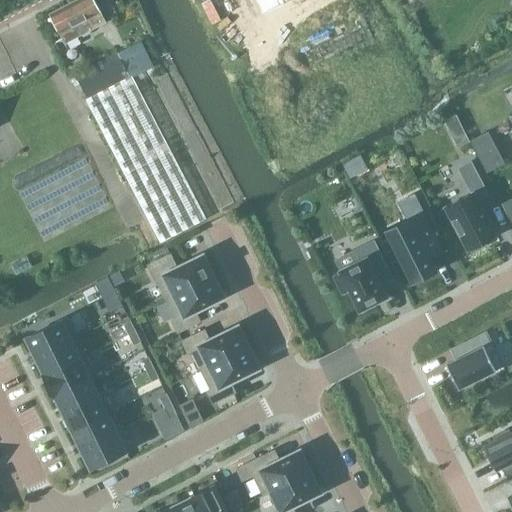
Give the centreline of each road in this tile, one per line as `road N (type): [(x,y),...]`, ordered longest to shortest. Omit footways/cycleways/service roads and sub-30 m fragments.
road 1 (residential): [(78,508),(297,393)]
road 2 (residential): [(389,344),(472,511)]
road 3 (residential): [(297,393),(216,226)]
road 4 (residential): [(389,344),(511,275)]
road 5 (residential): [(357,511),(297,393)]
